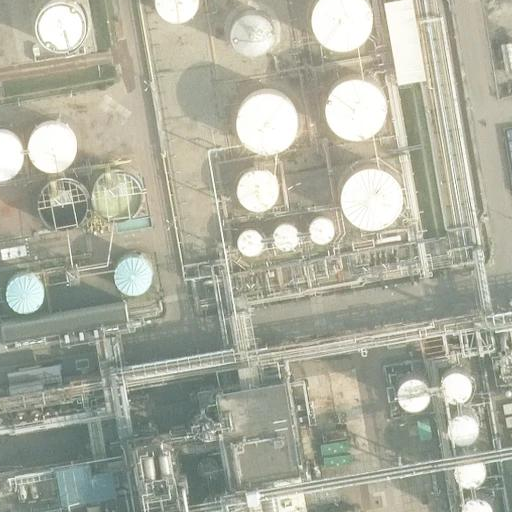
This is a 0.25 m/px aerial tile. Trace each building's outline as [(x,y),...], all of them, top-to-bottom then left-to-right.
[(85,20),(85,15),(85,10),(83,5),(80,1),(79,0),(42,0),(42,1),(39,5),(38,10),(37,15),(38,20),(39,25),(42,29),(45,33),(49,36),(54,38),(59,39),(64,39),(69,38),(73,36),(77,33),(81,29),(83,25),(85,20)] [(197,0),(156,0),(157,2),(161,7),(165,10),(170,13),(175,14),(180,14),(186,12),(190,9),(194,6),(197,1),(197,0)] [(318,28),(324,35),(333,41),(342,43),(351,43),(360,40),(368,34),(374,27),(377,18),(378,8),(375,0),(315,0),(316,0),(314,10),(315,19),(318,28)] [(381,0),(392,75),(424,71),(414,0),(381,0)] [(329,119),(335,126),(343,132),(352,134),(362,134),(371,131),(379,125),(385,118),(388,109),(388,99),(386,90),(381,82),(374,76),(365,72),(356,70),(346,72),(338,76),(331,83),(326,91),(324,101),(325,110),(329,119)] [(241,128),(247,135),(255,141),(264,143),(274,143),(283,140),(291,134),(297,127),(300,118),(300,108),(298,99),(293,91),(286,85),(277,81),(268,79),(258,81),(250,85),(243,92),(238,100),(236,110),(237,119),(241,128)] [(74,147),(75,141),(74,136),(73,131),(70,126),(66,123),(61,120),(56,118),(51,118),(46,119),(41,121),(36,124),(33,128),(30,133),(29,138),(29,143),(30,148),(32,153),(35,157),(40,161),(45,163),(50,164),(55,164),(60,162),(65,160),(69,156),(72,152),(74,147)] [(26,155),(27,150),(26,145),(24,140),(22,135),(18,131),(14,128),(9,126),(4,125),(0,125),(0,175),(5,175),(10,174),(15,172),(19,169),(22,165),(25,160),(26,155)] [(344,202),(350,209),(358,214),(367,217),(376,217),(386,214),(393,208),(399,201),(402,192),(403,182),(401,173),(396,165),(388,158),(380,154),(370,153),(361,155),(352,159),(345,166),(341,174),(339,184),(340,193),(344,202)] [(281,187),(281,182),(280,176),(277,171),(273,166),(268,163),(263,161),(257,161),(251,162),(246,164),(241,167),(238,172),(236,177),(235,183),(235,189),(237,194),(240,199),(245,203),(250,206),(256,207),(261,207),(267,205),(272,202),(276,198),(279,193),(281,187)] [(139,194),(139,188),(138,182),(135,176),(131,172),(126,168),(121,166),(115,165),(108,165),(103,167),(98,171),(93,175),(90,180),(89,186),(89,192),(90,198),(93,204),(97,208),(101,212),(107,214),(113,215),(119,215),(125,213),(130,209),(134,205),(137,200),(139,194)] [(86,206),(87,201),(87,195),(85,190),(82,185),(78,180),(74,177),(68,175),(63,174),(57,174),(51,176),(46,179),(42,183),(39,187),(37,193),(36,198),(36,204),(38,210),(41,215),(44,219),(49,222),(54,224),(60,225),(66,225),(71,223),(76,220),(81,216),(84,212),(86,206)] [(33,212),(33,207),(33,202),(31,197),(29,192),(25,188),(21,185),(16,183),(11,182),(6,182),(1,183),(0,183),(0,229),(0,230),(5,231),(10,231),(16,230),(20,228),(25,225),(28,221),(31,217),(33,212)] [(151,272),(152,267),(151,261),(148,256),(144,253),(139,250),(134,250),(128,251),(123,253),(119,257),(117,262),(116,268),(117,273),(120,278),(124,282),(129,284),(135,285),(140,284),(145,281),(149,277),(151,272)] [(42,291),(43,285),(41,280),(38,275),(34,271),(29,269),(23,269),(18,271),(13,274),(10,279),(8,284),(9,290),(11,295),(15,299),(19,302),(25,303),(31,302),(36,300),(39,296),(42,291)] [(126,300),(3,322),(6,337),(130,316),(126,300)] [(469,384),(469,383),(468,377),(464,372),(459,369),(453,367),(450,367),(446,369),(442,372),(438,377),(437,383),(438,390),(441,395),(447,398),(452,399),(458,399),(464,395),(467,390),(469,384)] [(429,386),(428,380),(425,375),(422,372),(418,370),(413,369),(407,370),(401,374),(398,378),(397,384),(397,391),(401,397),(406,400),(412,402),(416,402),(420,400),(424,397),(427,393),(429,386)] [(305,511),(283,376),(216,387),(236,511),(305,511)] [(476,423),(475,417),(471,411),(466,408),(461,406),(454,408),(449,411),(445,416),(444,422),(445,429),(448,434),(453,438),(458,439),(463,439),(466,438),(471,435),(475,430),(476,423)] [(484,465),(484,464),(483,458),(479,453),(473,449),(468,449),(463,449),(459,451),(456,454),(454,458),(452,464),(454,470),(457,475),(462,479),(467,480),(473,479),(478,476),(482,471),(484,465)] [(132,511),(129,492),(6,511),(132,511)] [(489,511),(490,508),(490,507),(489,501),(486,497),(483,494),(481,493),(476,492),(469,493),(464,496),(461,501),(459,507),(460,511),(489,511)]
